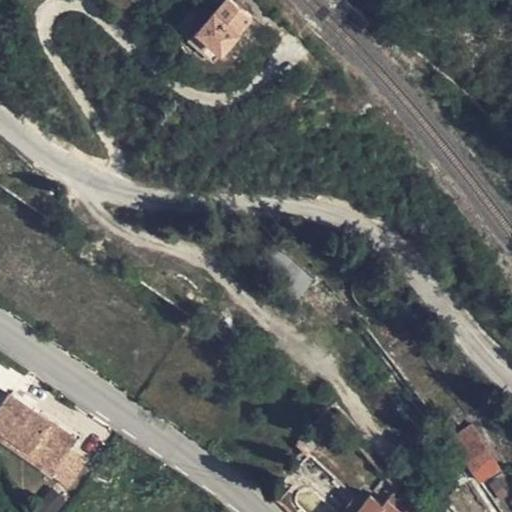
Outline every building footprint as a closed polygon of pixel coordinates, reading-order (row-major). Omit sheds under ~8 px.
[(202,0),(190,12),(202,25),(226,1),(224,0),(202,0)] [(217,47),(226,39),(233,31),(240,25),(255,10),(260,6),(253,0),(227,0),(226,1),(202,25),(200,28),(217,47)] [(233,31),(226,39),(230,43),(236,35),(233,31)] [(80,438),(14,387),(0,405),(0,430),(55,471),(80,438)] [(475,418),(453,432),(482,476),(501,462),(475,418)] [(55,511),(63,494),(44,487),(34,511),(55,511)] [(361,500),(351,511),(420,511),(394,489),(385,501),(370,489),(361,500)] [(342,506),(348,511),(351,511),(361,500),(353,493),(342,506)]
